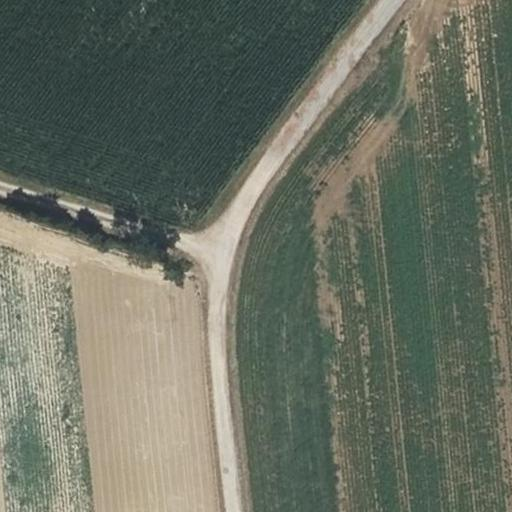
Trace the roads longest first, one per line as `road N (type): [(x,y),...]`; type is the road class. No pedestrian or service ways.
road 1 (track): [(238,511),(208,253),(404,0)]
road 2 (track): [(208,253),(0,191)]
